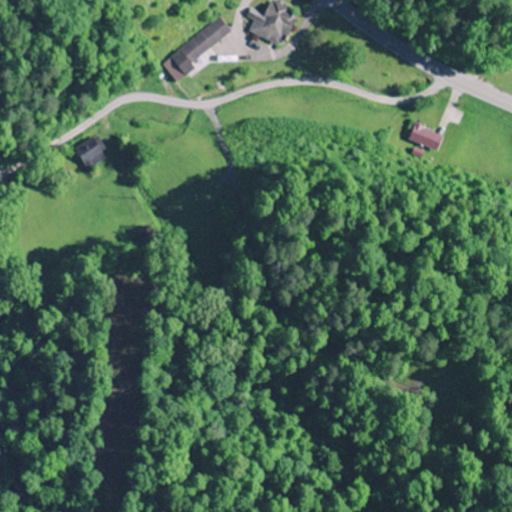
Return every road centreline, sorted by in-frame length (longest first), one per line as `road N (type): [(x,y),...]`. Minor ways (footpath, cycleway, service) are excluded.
road 1 (residential): [(0,184),(129,91),(223,99),(315,74),(390,97),(446,76)]
road 2 (secondary): [(329,0),(450,79),(511,106)]
